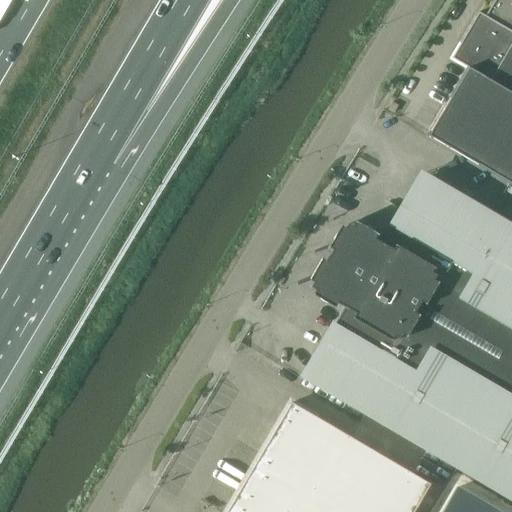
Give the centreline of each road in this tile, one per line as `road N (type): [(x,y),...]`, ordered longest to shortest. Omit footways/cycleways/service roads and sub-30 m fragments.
road 1 (unclassified): [(419,0),(102,511)]
road 2 (motorway): [(95,155),(225,0)]
road 3 (motorway): [(0,317),(95,155)]
road 4 (motorway): [(95,155),(187,0)]
